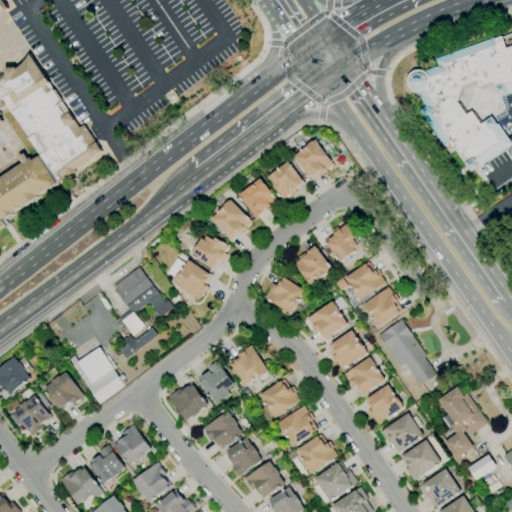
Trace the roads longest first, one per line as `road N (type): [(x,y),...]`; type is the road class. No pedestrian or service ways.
road 1 (primary): [(323,82),(511,355)]
road 2 (residential): [(26,472),(145,391),(244,306),(255,261)]
road 3 (primary): [(246,94),(0,285)]
road 4 (residential): [(244,306),(245,316),(304,360),(407,511)]
road 5 (primary): [(0,325),(199,176)]
road 6 (residential): [(255,261),(350,193),(420,290)]
road 7 (primary): [(509,298),(395,134)]
road 8 (primary): [(199,176),(323,82)]
road 9 (primary): [(395,134),(377,71),(440,12)]
road 10 (residential): [(145,391),(234,511)]
road 11 (primary): [(347,64),(474,0)]
